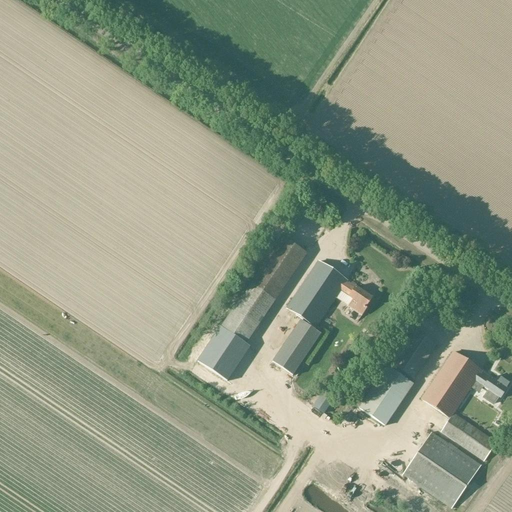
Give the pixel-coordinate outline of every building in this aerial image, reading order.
[(281,238),(220,329),(245,346),(306,255),(281,238)] [(351,283),(349,286),(345,284),(347,282),(318,262),(286,309),(315,329),(340,291),(349,297),(348,297),(353,300),(348,307),(362,316),(367,309),(366,308),(372,299),(355,287),(356,286),(351,283)] [(299,321),(271,362),(291,376),(319,334),(299,321)] [(220,329),(197,363),(227,382),(249,349),(245,346),(220,329)] [(414,332),(391,365),(413,380),(436,346),(414,332)] [(454,414),(475,382),(483,387),(483,388),(488,392),(484,399),(493,405),(498,398),(500,400),(510,385),(499,377),(496,383),(481,373),(453,353),(421,400),(450,420),(454,414)] [(387,367),(359,409),(384,427),(413,385),(387,367)] [(450,420),(440,433),(484,463),(497,443),(454,414),(450,420)] [(359,415),(355,421),(363,427),(368,420),(359,415)] [(481,467),(438,437),(432,433),(402,476),(451,510),(481,467)]
